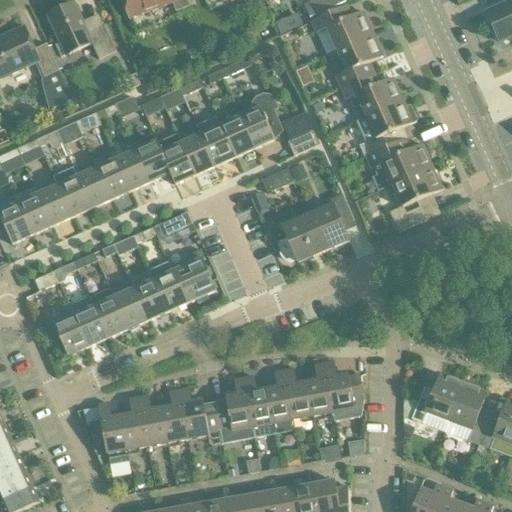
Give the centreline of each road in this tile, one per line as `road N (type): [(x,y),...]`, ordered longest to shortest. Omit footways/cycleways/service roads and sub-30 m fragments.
road 1 (residential): [(55,406),(266,313)]
road 2 (residential): [(387,511),(392,337)]
road 3 (residential): [(361,273),(511,207)]
road 4 (residential): [(266,313),(216,194)]
road 5 (residential): [(392,337),(511,376)]
